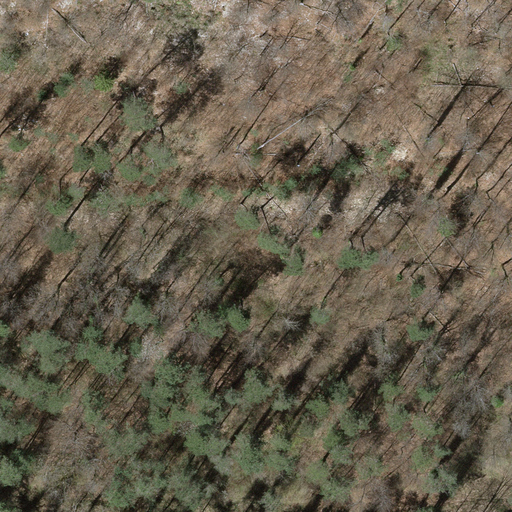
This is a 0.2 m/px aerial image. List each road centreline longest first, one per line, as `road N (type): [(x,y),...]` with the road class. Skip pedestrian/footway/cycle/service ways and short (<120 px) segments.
road 1 (track): [(0,185),(186,198),(429,172),(511,152)]
road 2 (track): [(0,476),(94,497),(335,510),(511,497)]
